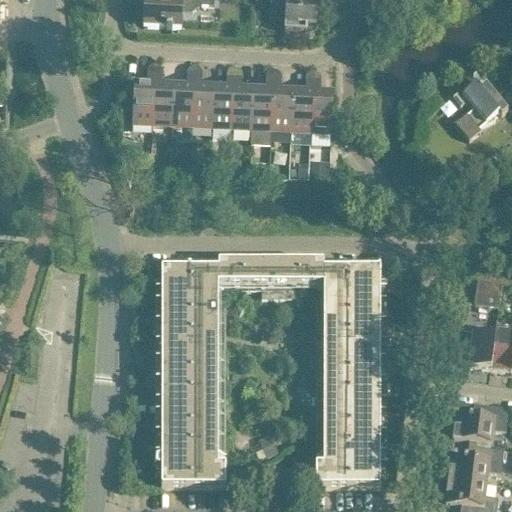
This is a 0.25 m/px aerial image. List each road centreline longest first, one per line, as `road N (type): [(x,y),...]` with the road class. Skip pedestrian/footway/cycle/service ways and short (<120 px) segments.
road 1 (residential): [(427,376),(426,255),(109,246)]
road 2 (residential): [(108,51),(319,58),(344,40),(358,0)]
road 3 (residential): [(95,511),(109,246)]
road 4 (residential): [(409,511),(427,376)]
road 5 (residential): [(109,246),(70,125)]
